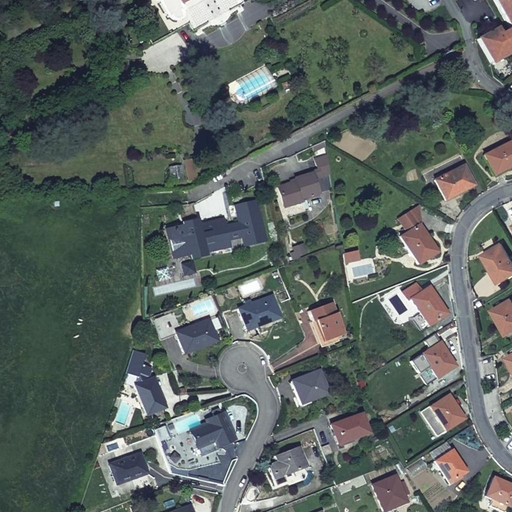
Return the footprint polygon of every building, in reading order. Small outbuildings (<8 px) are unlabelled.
[(157,0),(168,18),(170,16),(172,19),(174,20),(177,20),(180,18),(181,16),(182,13),(181,10),(183,9),(180,3),(185,0),(157,0)] [(511,0),(492,0),(505,23),(511,18),(511,0)] [(485,33),(476,38),(489,62),(511,49),(511,18),(505,23),(508,27),(489,38),(485,33)] [(367,89),(370,94),(377,90),(375,85),(367,89)] [(511,140),(483,155),(493,175),(511,165),(511,140)] [(329,173),(326,156),(314,159),(319,176),(329,173)] [(463,165),(434,180),(444,200),(473,185),(463,165)] [(277,187),(282,205),(301,199),(317,194),(310,174),(294,179),(295,181),(277,187)] [(301,199),(282,205),(283,208),(302,202),(301,199)] [(165,231),(169,244),(173,258),(189,255),(190,258),(205,255),(204,254),(203,251),(230,245),(228,240),(242,237),(244,246),(265,242),(256,201),(235,206),(238,223),(225,226),(223,221),(198,227),(197,224),(197,223),(183,226),(165,231)] [(181,208),(179,214),(181,221),(196,217),(192,203),(181,208)] [(418,225),(410,212),(397,221),(405,234),(418,225)] [(222,218),(197,224),(198,227),(223,221),(222,218)] [(418,225),(405,234),(400,237),(417,265),(437,252),(418,225)] [(511,261),(502,244),(482,255),(499,283),(511,275),(511,261)] [(203,251),(204,254),(230,248),(230,245),(203,251)] [(192,264),(182,266),(184,275),(194,273),(192,264)] [(408,300),(410,299),(420,292),(415,285),(403,293),(408,300)] [(420,292),(410,299),(410,300),(428,326),(446,314),(429,287),(420,292)] [(271,296),(238,309),(246,331),(257,326),(256,323),(278,315),(271,296)] [(511,300),(492,311),(506,335),(511,332),(511,300)] [(343,335),(331,303),(308,312),(312,322),(315,321),(323,342),(343,335)] [(174,312),(151,321),(159,342),(176,335),(183,355),(193,351),(192,347),(214,338),(207,320),(187,328),(186,326),(180,323),(178,323),(174,312)] [(440,343),(421,355),(436,379),(455,367),(440,343)] [(132,351),(124,373),(136,377),(133,383),(137,384),(133,386),(144,416),(164,409),(152,378),(144,381),(149,368),(142,365),(144,355),(132,351)] [(317,372),(291,382),(300,404),(326,394),(317,372)] [(448,395),(420,413),(436,437),(463,419),(448,395)] [(232,440),(222,414),(205,421),(206,424),(189,432),(196,449),(213,442),(215,447),(232,440)] [(360,414),(329,426),(336,444),(367,433),(360,414)] [(164,424),(151,429),(156,441),(168,436),(164,424)] [(306,467),(298,447),(273,457),(275,462),(270,464),(267,470),(274,487),(284,482),(282,477),(306,467)] [(451,451),(433,462),(447,483),(450,482),(451,484),(462,477),(460,475),(465,472),(451,451)] [(139,454),(108,465),(115,485),(146,474),(139,454)] [(393,477),(371,486),(382,511),(404,503),(393,477)] [(511,496),(511,487),(492,478),(484,497),(507,507),(511,496)]
